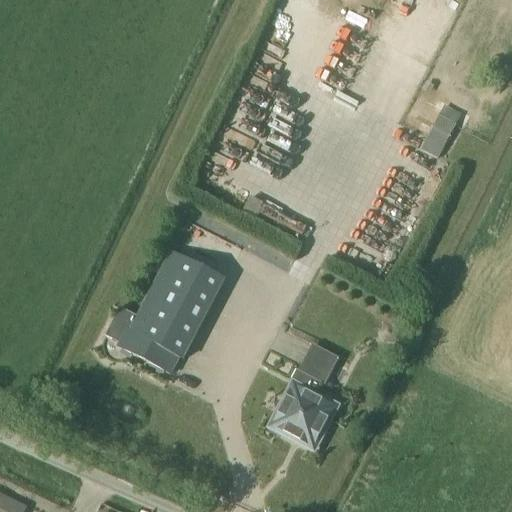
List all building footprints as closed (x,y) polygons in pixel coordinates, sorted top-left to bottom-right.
[(421,153),(437,161),(456,127),(439,119),(421,153)] [(117,349),(171,377),(179,361),(183,362),(224,283),(171,255),(130,334),(126,332),(117,349)] [(386,328),(381,335),(385,342),(393,343),(397,336),(394,329),(386,328)] [(322,385),(297,372),(292,381),(295,383),(271,429),(313,452),(336,409),(315,398),(322,385)] [(0,511),(17,511),(20,507),(0,497),(0,511)]
